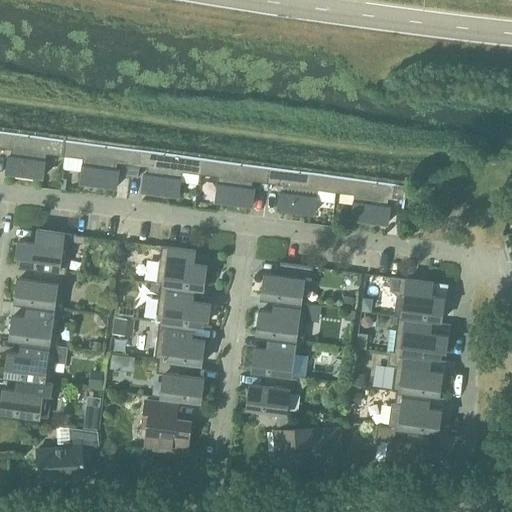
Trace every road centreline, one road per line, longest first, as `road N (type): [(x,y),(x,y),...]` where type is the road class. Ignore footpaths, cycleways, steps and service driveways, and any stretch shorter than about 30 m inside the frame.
road 1 (residential): [(211,511),(252,225)]
road 2 (primary): [(230,0),(511,36)]
road 3 (residential): [(452,511),(467,416),(467,256)]
road 4 (residential): [(252,225),(4,191)]
road 5 (residential): [(467,256),(252,225)]
